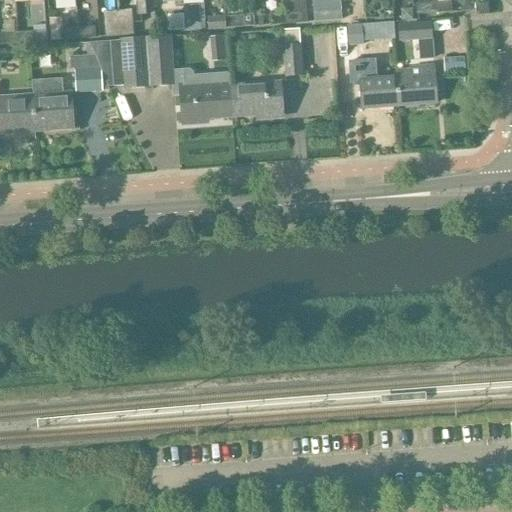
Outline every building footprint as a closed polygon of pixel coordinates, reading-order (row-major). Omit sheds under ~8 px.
[(311,0),(312,10),(338,9),(337,0),(311,0)] [(462,11),(477,9),(476,0),(461,0),(462,11)] [(476,0),(477,9),(478,15),(489,14),(487,0),(476,0)] [(437,2),(432,3),(433,14),(451,12),(450,1),(448,1),(437,2)] [(433,14),(432,3),(416,4),(416,15),(433,14)] [(339,21),(338,9),(312,10),(313,23),(339,21)] [(412,10),(401,10),(402,20),(412,20),(412,10)] [(104,25),(132,24),(131,12),(103,13),(104,25)] [(303,12),(286,14),(287,24),(304,23),(303,12)] [(287,24),(286,14),(268,15),(269,26),(287,24)] [(225,29),(224,18),(224,17),(207,18),(208,31),(225,30),(225,29)] [(243,17),(224,18),(225,29),(243,28),(243,17)] [(201,31),(200,22),(185,23),(186,32),(201,31)] [(133,36),(132,24),(104,25),(105,38),(133,36)] [(398,42),(430,40),(429,24),(397,26),(398,42)] [(363,42),(361,25),(347,27),(348,45),(363,44),(363,42)] [(95,27),(76,28),(77,40),(95,39),(95,27)] [(77,40),(76,28),(61,29),(62,41),(77,40)] [(284,77),(301,76),(298,30),(281,31),(284,77)] [(31,43),(31,33),(15,34),(16,45),(31,43)] [(0,35),(0,41),(0,46),(16,45),(15,34),(0,35)] [(225,50),(224,36),(211,36),(211,50),(225,50)] [(123,88),(172,85),(168,37),(108,42),(111,71),(112,87),(123,86),(123,88)] [(108,42),(90,43),(96,56),(102,71),(108,87),(112,87),(111,71),(108,42)] [(337,46),(338,69),(358,68),(357,45),(337,46)] [(96,56),(70,57),(70,70),(74,69),(74,73),(102,71),(96,56)] [(396,77),(398,106),(435,103),(432,67),(416,68),(417,76),(396,77)] [(361,109),(398,106),(396,77),(375,79),(374,72),(358,73),(361,109)] [(32,95),(31,95),(34,133),(72,130),(75,130),(72,92),(69,92),(62,92),(61,80),(31,82),(32,95)] [(228,86),(231,118),(281,114),(278,82),(228,86)] [(181,122),(231,118),(228,86),(178,90),(181,122)] [(31,95),(0,97),(0,135),(34,133),(31,95)]
